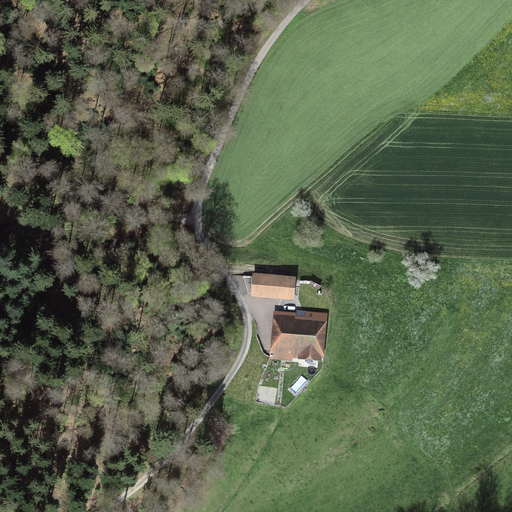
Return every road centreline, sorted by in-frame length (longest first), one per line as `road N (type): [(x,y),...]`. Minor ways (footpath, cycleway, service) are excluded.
road 1 (track): [(402,110),(251,237),(235,244),(197,229)]
road 2 (track): [(196,423),(102,511)]
